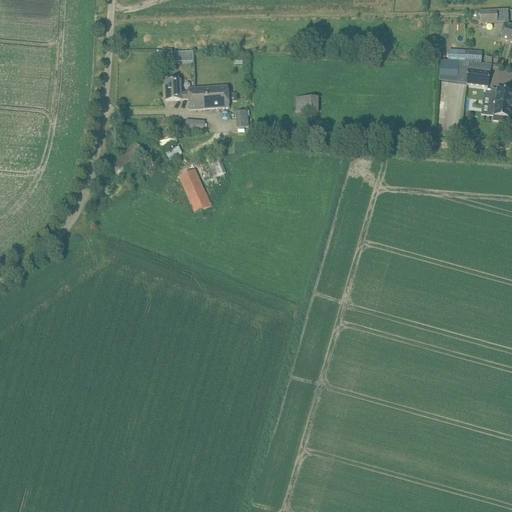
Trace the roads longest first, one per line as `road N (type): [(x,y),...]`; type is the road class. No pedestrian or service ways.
road 1 (unclassified): [(0,281),(64,230),(89,183),(111,0)]
road 2 (track): [(511,150),(226,130)]
